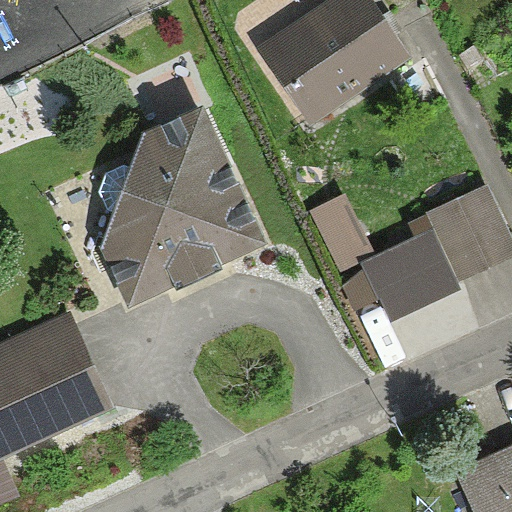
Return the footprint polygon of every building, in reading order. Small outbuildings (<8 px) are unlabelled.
[(372,0),(317,0),(255,40),(312,126),(412,60),(372,0)] [(96,244),(125,303),(261,242),(197,98),(139,125),(96,244)] [(511,238),(486,183),(423,212),(456,284),(511,258),(511,238)] [(0,458),(115,407),(71,308),(0,339),(0,458)] [(511,511),(511,439),(454,469),(475,511),(511,511)]
